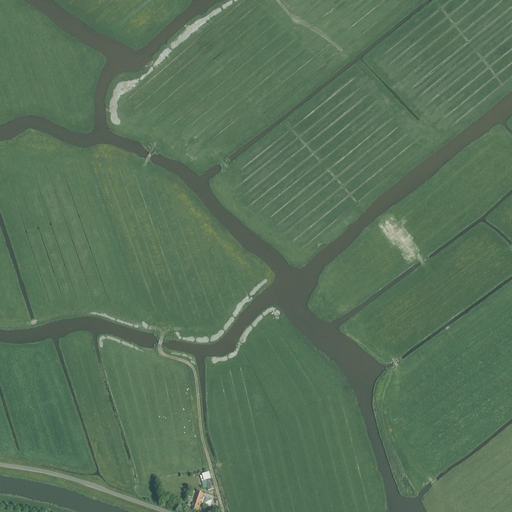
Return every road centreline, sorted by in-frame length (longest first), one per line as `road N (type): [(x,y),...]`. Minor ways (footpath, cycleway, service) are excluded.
road 1 (unclassified): [(167,511),(63,475),(0,464)]
road 2 (track): [(0,323),(87,309),(152,325),(161,338)]
road 3 (track): [(210,466),(195,370),(159,352),(161,338)]
